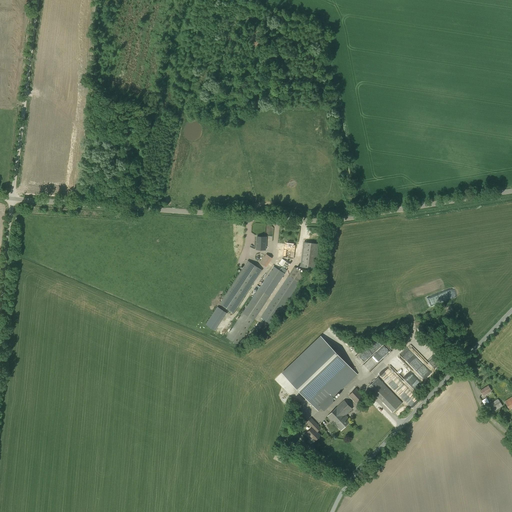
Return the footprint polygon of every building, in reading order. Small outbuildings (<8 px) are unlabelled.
[(257,236),(256,250),(266,250),(266,237),(257,236)] [(304,242),(301,267),(315,269),(318,244),(304,242)] [(282,257),(294,259),(296,245),(284,244),(282,257)] [(260,263),(266,267),(272,259),(266,254),(260,263)] [(219,303),(233,312),(262,270),(248,260),(219,303)] [(238,344),(285,274),(274,266),(226,337),(238,344)] [(283,307),(292,294),(295,297),(302,286),(299,284),(305,274),(294,267),(261,317),(270,323),(273,319),(275,320),(281,311),(284,313),(287,310),(283,307)] [(318,411),(321,408),(324,411),(334,402),(333,397),(357,374),(342,358),(339,355),(321,336),(320,336),(282,373),(300,392),(318,411)] [(379,338),(357,357),(364,365),(365,364),(371,370),(391,352),(379,338)] [(422,377),(429,370),(409,349),(402,355),(422,377)] [(369,386),(383,401),(391,392),(377,378),(369,386)] [(492,391),(488,385),(480,391),(483,396),(492,391)] [(348,396),(358,406),(367,398),(357,388),(348,396)] [(486,406),(491,414),(503,406),(498,399),(486,406)] [(352,409),(344,400),(336,407),(327,416),(335,425),(341,431),(351,421),(345,416),(352,409)] [(306,433),(315,441),(321,435),(317,432),(321,428),(311,418),(306,422),(312,428),(306,433)]
